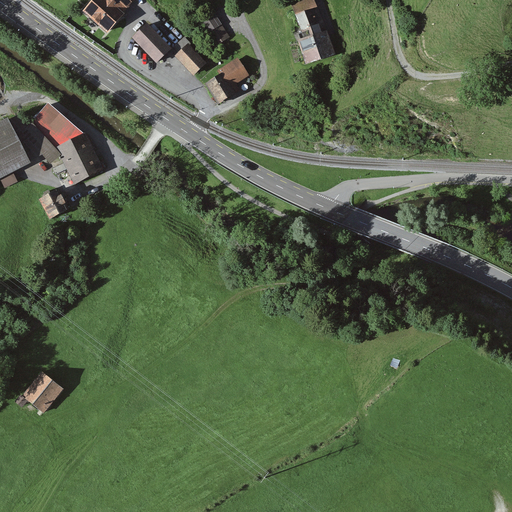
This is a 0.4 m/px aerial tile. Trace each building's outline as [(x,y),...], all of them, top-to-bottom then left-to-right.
[(136,0),(91,0),(80,13),(106,37),(138,1),(136,0)] [(316,0),(309,0),(291,6),(302,41),(295,43),(304,68),(335,58),(327,32),(320,35),(316,24),(323,22),(316,0)] [(212,11),(198,21),(207,35),(213,31),(221,44),(230,38),(212,11)] [(146,25),(130,40),(154,67),(171,52),(146,25)] [(188,45),(174,58),(193,78),(207,65),(188,45)] [(238,62),(204,86),(219,107),(241,92),(237,87),(249,78),(238,62)] [(60,156),(82,135),(48,107),(30,125),(60,156)] [(19,116),(0,125),(0,180),(29,167),(28,164),(41,158),(50,166),(60,156),(30,125),(27,127),(19,116)] [(82,135),(56,149),(60,156),(76,187),(104,173),(83,135),(82,135)] [(53,193),(37,202),(47,221),(64,212),(53,193)] [(61,391),(40,374),(21,397),(43,414),(61,391)] [(26,403),(19,397),(13,403),(20,410),(26,403)]
